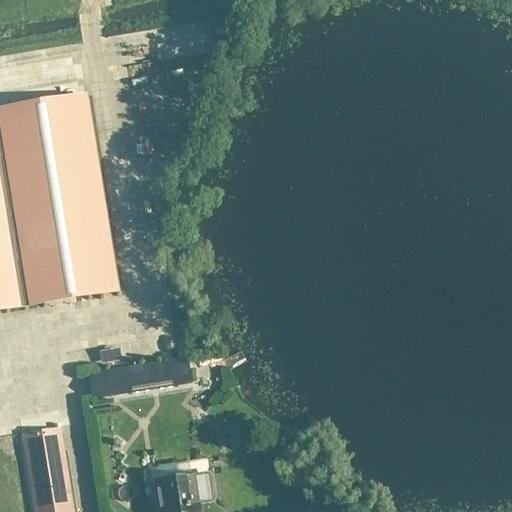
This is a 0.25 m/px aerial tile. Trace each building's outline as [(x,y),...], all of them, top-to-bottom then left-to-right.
[(0,310),(117,292),(86,98),(0,111),(0,310)] [(173,297),(179,284),(169,279),(163,293),(173,297)] [(112,373),(110,373),(113,397),(116,397),(188,385),(184,362),(112,373)] [(72,511),(59,430),(21,436),(33,511),(72,511)] [(159,482),(154,483),(158,511),(198,511),(198,507),(213,504),(208,474),(190,477),(159,482)]
